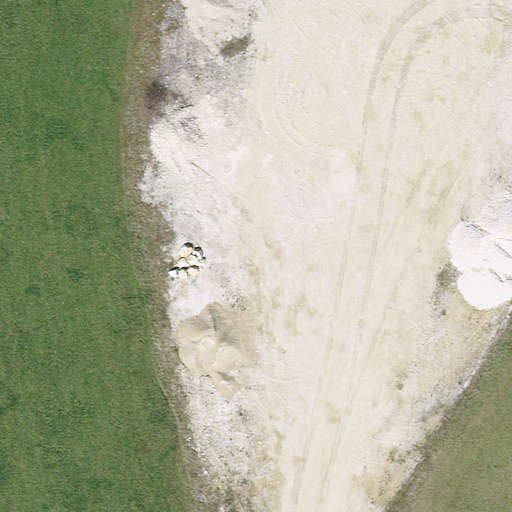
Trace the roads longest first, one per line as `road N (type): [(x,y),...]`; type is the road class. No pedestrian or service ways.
road 1 (track): [(278,511),(235,282),(254,0)]
road 2 (track): [(456,273),(318,511)]
road 3 (track): [(511,24),(456,273)]
